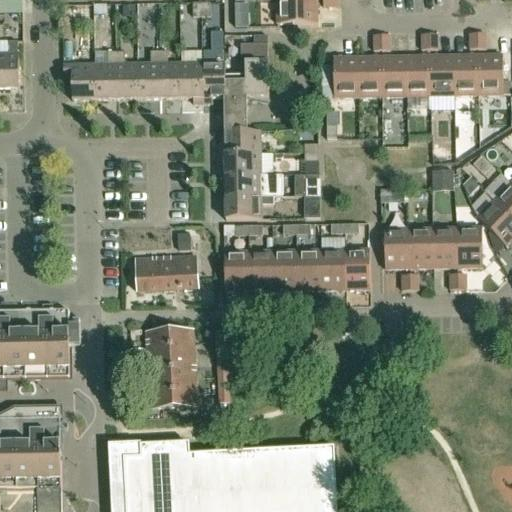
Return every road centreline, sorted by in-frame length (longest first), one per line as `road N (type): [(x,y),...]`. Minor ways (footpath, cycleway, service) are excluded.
road 1 (residential): [(353,0),(353,16),(375,27),(493,23),(511,12)]
road 2 (residential): [(45,148),(41,0)]
road 3 (residential): [(377,309),(500,308),(511,296)]
